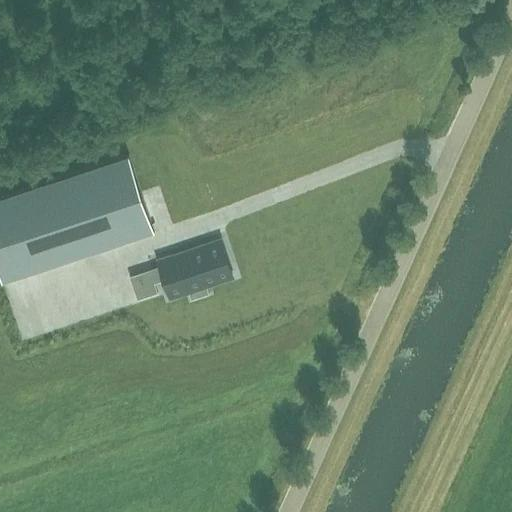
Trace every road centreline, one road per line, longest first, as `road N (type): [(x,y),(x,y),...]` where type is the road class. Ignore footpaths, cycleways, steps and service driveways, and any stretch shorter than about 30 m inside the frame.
road 1 (tertiary): [(285,511),(511,14)]
road 2 (track): [(420,511),(511,307)]
